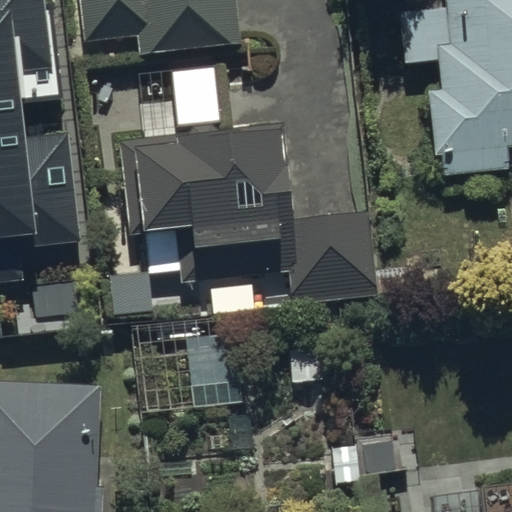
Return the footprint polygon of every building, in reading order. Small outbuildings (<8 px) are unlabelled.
[(0,0),(0,258),(56,253),(32,0),(0,0)] [(77,0),(83,51),(135,46),(137,67),(241,57),(235,0),(77,0)] [(511,0),(444,0),(446,12),(396,17),(403,78),(434,75),(437,102),(423,103),(430,169),(442,168),(444,185),(507,178),(505,160),(511,159),(511,0)] [(280,131),(118,150),(123,189),(133,188),(143,282),(174,278),(176,296),(285,283),(289,311),(374,301),(365,218),(291,226),(280,131)] [(91,511),(96,397),(0,393),(0,511),(91,511)]
